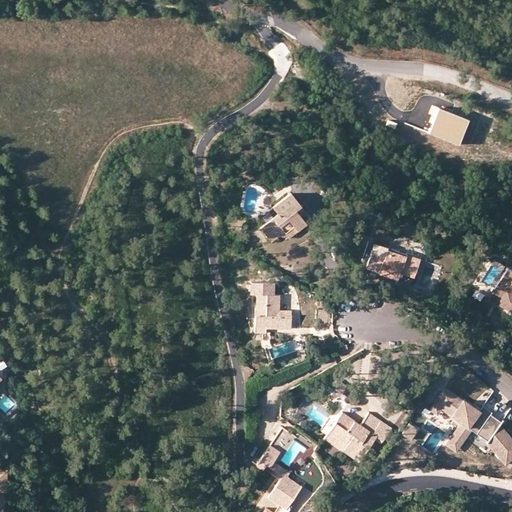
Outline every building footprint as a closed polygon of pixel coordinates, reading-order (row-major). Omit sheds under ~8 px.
[(362,97),(376,102),(378,94),(364,90),(362,97)] [(451,112),(436,106),(426,131),(458,143),(467,119),(451,112)] [(295,210),(300,205),(290,192),(272,206),(273,207),(268,211),(273,217),(259,228),(267,237),(280,227),(284,231),(293,225),(298,230),(306,224),(299,216),(295,210)] [(299,216),(305,211),(300,205),(295,210),(299,216)] [(293,225),(284,231),(289,237),(298,230),(293,225)] [(280,227),(267,237),(271,242),(284,231),(280,227)] [(381,266),(378,272),(378,273),(397,280),(399,276),(401,277),(403,272),(414,276),(420,259),(406,254),(405,256),(387,250),(388,248),(375,244),(369,262),(381,266)] [(381,266),(369,262),(367,268),(378,272),(381,266)] [(511,269),(507,266),(494,289),(499,292),(497,296),(494,302),(511,312),(511,269)] [(275,328),(295,328),(295,315),(278,314),(279,310),(279,295),(258,294),(257,314),(255,314),(254,325),(264,325),(275,326),(275,328)] [(404,393),(418,388),(414,373),(399,378),(404,393)] [(511,458),(511,440),(503,429),(498,426),(501,422),(490,414),(491,412),(482,406),(478,411),(463,400),(462,401),(444,389),(434,403),(452,416),(451,416),(461,423),(450,439),(459,445),(471,430),(487,441),(505,464),(511,458)] [(360,460),(376,435),(371,432),(379,420),(368,413),(360,424),(342,413),(323,441),(351,459),(353,455),(360,460)] [(413,417),(409,423),(417,429),(422,423),(413,417)] [(371,432),(376,435),(383,440),(391,428),(379,420),(371,432)] [(417,429),(409,423),(406,427),(414,433),(417,429)] [(269,467),(273,461),(291,435),(281,428),(256,465),(262,469),(266,464),(269,467)] [(353,455),(351,459),(358,464),(360,460),(353,455)] [(290,472),(273,461),(269,467),(282,475),(280,479),(292,487),(295,482),(287,477),(290,472)] [(301,486),(295,482),(292,487),(280,479),(268,498),(279,504),(273,511),(266,507),(262,511),(287,511),(292,505),(289,503),(301,486)]
